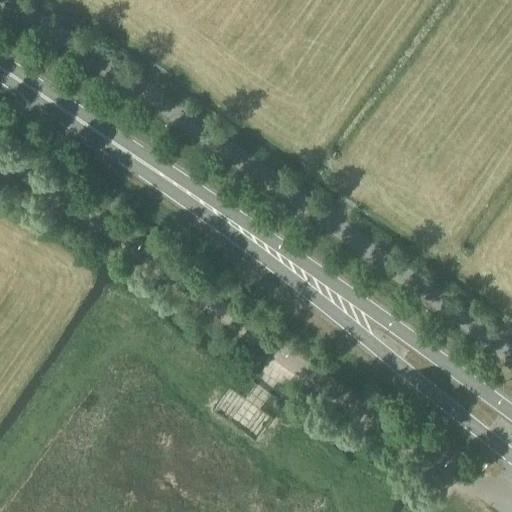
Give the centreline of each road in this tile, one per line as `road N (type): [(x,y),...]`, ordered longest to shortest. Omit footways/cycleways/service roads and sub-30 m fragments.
road 1 (unclassified): [(1,0),(316,209),(511,356)]
road 2 (unclassified): [(0,159),(501,505)]
road 3 (secondary): [(185,191),(511,458)]
road 4 (secondary): [(511,414),(384,319),(185,191)]
road 5 (secondary): [(185,191),(0,68)]
